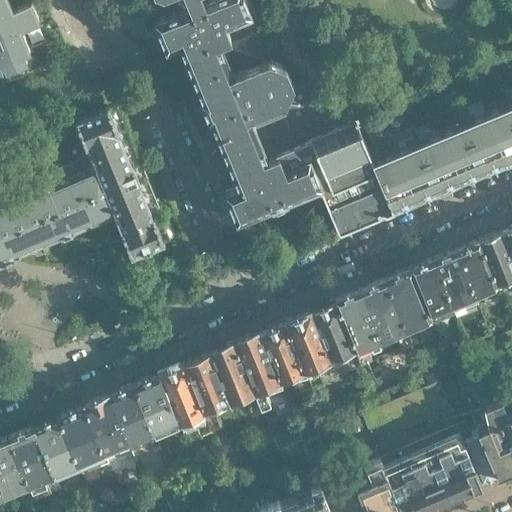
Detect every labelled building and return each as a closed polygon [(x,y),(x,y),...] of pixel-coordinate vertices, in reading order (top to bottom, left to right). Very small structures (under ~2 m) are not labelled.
[(29,0),(12,7),(9,0),(0,0),(0,75),(2,81),(56,59),(47,39),(29,47),(20,26),(38,18),(30,0),(29,0)] [(267,155),(252,118),(282,105),(281,102),(285,100),(293,83),(285,65),(268,59),(232,73),(227,60),(224,54),(219,41),(230,37),(224,23),(250,12),(244,0),(182,0),(185,6),(154,19),(166,47),(162,48),(200,139),(217,132),(238,184),(225,190),(236,218),(272,203),(272,205),(286,199),(285,198),(317,185),(319,188),(320,187),(338,230),(392,207),(355,118),(333,128),(333,127),(267,155)] [(263,54),(254,32),(227,43),(230,51),(224,54),(227,60),(233,58),(236,65),(263,54)] [(330,119),(319,115),(309,89),(309,87),(307,86),(309,82),(300,78),(298,82),(296,82),(293,83),(285,100),(281,102),(282,105),(252,118),(267,155),(333,127),(330,119)] [(61,233),(72,229),(72,228),(115,210),(122,227),(121,227),(131,251),(172,234),(144,168),(116,102),(76,119),(86,143),(87,143),(95,161),(53,179),(52,177),(40,183),(40,184),(32,188),(28,177),(0,189),(0,259),(18,252),(17,251),(61,232),(61,233)] [(511,157),(511,114),(507,103),(485,112),(505,160),(505,161),(511,157)] [(416,197),(396,149),(379,108),(355,118),(392,207),(416,197)] [(505,160),(485,112),(462,121),(482,169),(505,160)] [(482,169),(462,121),(440,131),(460,179),(482,169)] [(460,179),(440,131),(396,149),(416,197),(460,179)] [(511,222),(500,227),(511,255),(511,222)] [(511,273),(511,255),(500,227),(478,237),(496,280),(511,273)] [(496,280),(478,237),(455,246),(475,295),(479,293),(477,288),(496,280)] [(475,295),(455,246),(433,255),(433,256),(451,299),(468,292),(471,297),(475,295)] [(451,299),(433,256),(410,265),(430,314),(434,312),(432,307),(451,299)] [(432,320),(430,314),(410,265),(408,266),(402,269),(402,268),(400,269),(394,272),(392,272),(393,273),(386,275),(385,276),(411,343),(422,338),(415,323),(426,318),(428,322),(432,320)] [(411,343),(385,276),(360,286),(381,341),(386,339),(384,335),(395,331),(401,347),(411,343)] [(381,341),(360,286),(359,286),(358,287),(352,290),(352,289),(350,290),(344,293),(342,293),(342,294),(336,296),(334,297),(333,297),(360,364),(370,360),(364,344),(375,339),(377,343),(381,341)] [(360,364),(333,297),(326,300),(317,304),(311,307),(311,306),(308,307),(308,308),(328,359),(344,353),(350,367),(360,364)] [(328,359),(308,308),(301,310),(292,314),(285,317),(285,316),(284,317),(311,385),(321,380),(315,364),(328,359)] [(311,385),(284,317),(282,318),(283,318),(276,321),(276,320),(267,324),(267,325),(260,327),(259,328),(280,379),(294,373),(301,389),(311,385)] [(280,379),(259,328),(259,327),(232,338),(261,406),(271,402),(265,386),(280,379)] [(511,349),(511,333),(492,343),(497,356),(511,349)] [(261,406),(232,338),(208,348),(229,400),(245,394),(252,409),(261,406)] [(497,356),(492,343),(470,351),(476,365),(497,356)] [(229,400),(208,348),(183,359),(211,426),(221,422),(214,406),(229,400)] [(476,365),(470,351),(449,360),(455,374),(476,365)] [(211,426),(183,359),(181,359),(181,360),(175,362),(166,366),(159,369),(178,416),(180,421),(194,415),(201,431),(211,426)] [(178,416),(159,369),(158,369),(158,370),(134,380),(153,426),(178,416)] [(405,511),(480,480),(453,414),(439,378),(329,423),(348,467),(366,460),(374,480),(357,487),(367,511),(405,511)] [(153,426),(134,380),(117,387),(117,386),(108,390),(128,437),(153,426)] [(128,437),(108,390),(82,401),(102,448),(128,437)] [(511,392),(511,390),(490,399),(511,451),(511,392)] [(511,466),(511,451),(490,399),(469,408),(477,427),(496,473),(511,466)] [(102,448),(82,401),(73,404),(74,405),(58,412),(77,458),(102,448)] [(496,473),(477,427),(471,429),(463,409),(453,414),(480,480),(481,479),(496,473)] [(77,458),(58,412),(33,422),(51,469),(77,458)] [(325,413),(297,425),(303,440),(331,428),(329,423),(325,413)] [(51,469),(33,422),(7,433),(8,433),(28,482),(53,472),(51,469)] [(273,435),(278,447),(301,438),(296,425),(273,435)] [(28,482),(8,433),(0,436),(0,484),(3,492),(28,482)] [(271,436),(248,445),(253,457),(276,448),(271,436)] [(173,475),(160,481),(164,490),(165,490),(165,489),(175,485),(176,485),(177,485),(173,475)] [(332,511),(326,495),(319,479),(308,484),(311,492),(296,498),(301,511),(332,511)] [(301,511),(296,498),(289,480),(265,490),(269,500),(273,511),(301,511)] [(363,511),(352,485),(326,495),(332,511),(363,511)] [(273,511),(269,500),(259,504),(262,511),(261,511),(273,511)]
